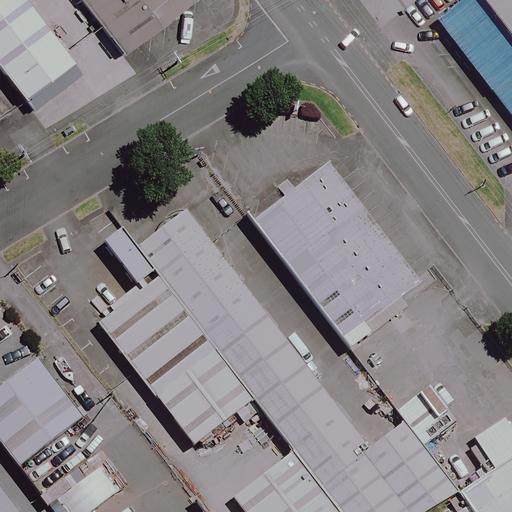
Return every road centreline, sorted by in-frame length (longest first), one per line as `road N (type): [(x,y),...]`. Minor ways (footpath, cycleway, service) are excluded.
road 1 (residential): [(0,216),(314,25)]
road 2 (residential): [(511,298),(314,25)]
